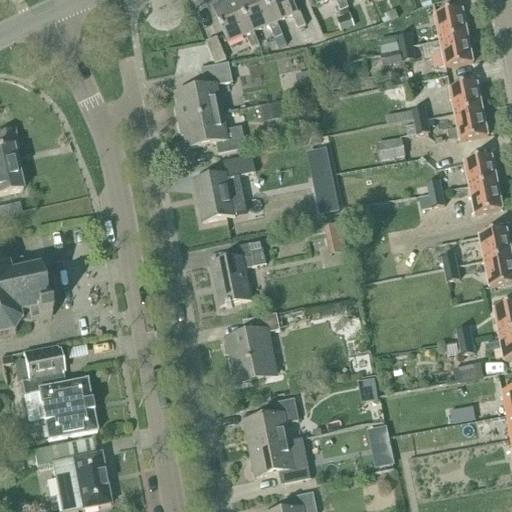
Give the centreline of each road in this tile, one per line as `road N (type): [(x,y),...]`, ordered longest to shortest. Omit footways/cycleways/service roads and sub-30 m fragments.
road 1 (residential): [(217,511),(137,113)]
road 2 (secondary): [(174,511),(101,125)]
road 3 (secondary): [(101,125),(48,13)]
